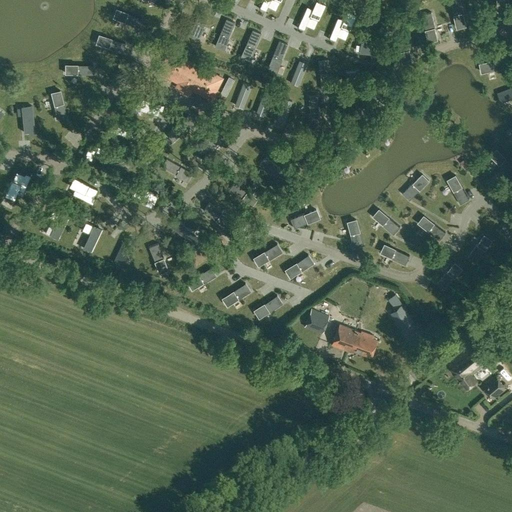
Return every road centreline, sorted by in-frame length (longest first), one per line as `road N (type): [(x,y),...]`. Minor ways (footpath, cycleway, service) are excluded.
road 1 (unclassified): [(390,395),(0,250)]
road 2 (tertiary): [(247,511),(390,395)]
road 3 (tertiary): [(390,395),(511,297)]
road 4 (unclassified): [(511,439),(390,395)]
